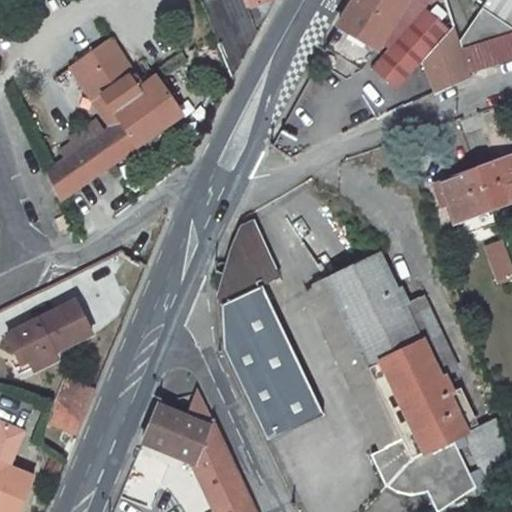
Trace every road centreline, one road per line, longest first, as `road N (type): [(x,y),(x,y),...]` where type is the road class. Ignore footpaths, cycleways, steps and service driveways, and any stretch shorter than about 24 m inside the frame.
road 1 (residential): [(231,201),(408,120),(511,84)]
road 2 (secondary): [(171,252),(61,511)]
road 3 (secondary): [(231,201),(282,58),(313,0)]
road 4 (residential): [(271,511),(178,323)]
road 5 (secondary): [(97,511),(178,323)]
road 6 (secondary): [(295,0),(204,183)]
road 7 (residential): [(204,183),(31,274)]
